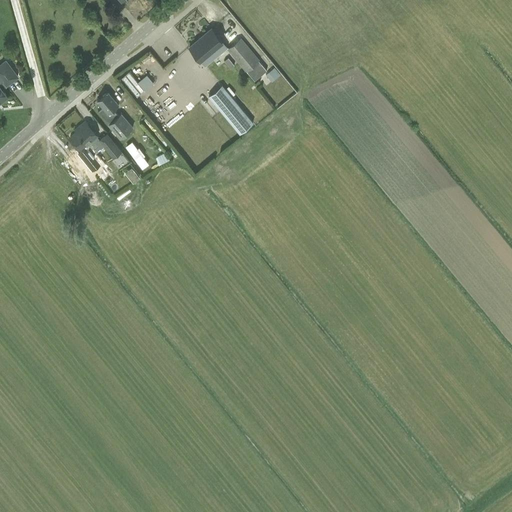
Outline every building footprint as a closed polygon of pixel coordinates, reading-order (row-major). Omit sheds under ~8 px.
[(200,59),(214,47),(217,51),(225,44),(222,40),(212,28),(190,46),(200,59)] [(237,60),(250,49),(241,38),(228,49),(237,60)] [(259,60),(250,49),(237,60),(246,71),(255,80),(267,70),(258,61),(259,60)] [(230,68),(234,65),(228,57),(224,60),(230,68)] [(0,102),(8,97),(0,87),(5,83),(6,85),(18,76),(6,61),(0,64),(0,76),(1,78),(0,79),(0,102)] [(274,68),(266,75),(272,82),(280,75),(274,68)] [(136,82),(144,90),(153,81),(145,73),(136,82)] [(222,84),(209,95),(240,133),(253,122),(222,84)] [(118,105),(107,91),(97,100),(103,106),(98,111),(109,123),(108,124),(121,138),(133,127),(121,113),(119,115),(113,109),(118,105)] [(80,149),(97,135),(86,121),(75,130),(76,131),(70,136),(80,149)] [(107,133),(101,138),(99,140),(113,158),(121,151),(107,133)] [(143,156),(137,148),(132,141),(125,146),(142,168),(149,163),(143,156)]
